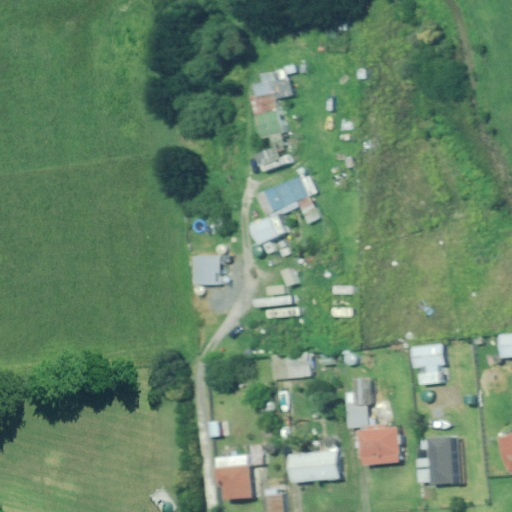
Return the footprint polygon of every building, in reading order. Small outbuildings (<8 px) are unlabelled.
[(260,96),(255,98),(271,151),(261,154),(267,174),(301,164),(277,80),(257,85),(260,96)] [(284,216),(285,217),(306,207),(314,224),(325,219),(306,177),(274,192),(284,216)] [(264,241),(267,246),(293,234),(285,217),(284,216),(258,228),(264,241)] [(225,257),(201,256),(200,294),(224,295),(225,257)] [(358,296),(359,287),(339,286),(339,296),(358,296)] [(358,308),(338,308),(338,318),(359,318),(358,308)] [(450,366),(448,345),(436,346),(414,348),(416,369),(450,366)] [(315,377),(314,358),(277,360),(278,379),(315,377)] [(377,379),(361,380),(362,405),(379,404),(377,379)] [(374,407),(354,408),(355,428),(375,427),(374,407)] [(441,423),(440,410),(430,411),(431,423),(441,423)] [(227,438),(225,422),(215,423),(217,439),(227,438)] [(408,463),(406,426),(368,429),(371,466),(408,463)] [(462,475),(460,439),(436,440),(437,459),(424,460),(425,483),(438,483),(439,486),(462,485),(462,475)] [(270,464),(267,445),(257,446),(260,465),(270,464)] [(347,479),(345,451),(299,456),(301,483),(347,479)] [(259,500),(255,455),(223,458),(225,487),(232,486),(233,502),(259,500)] [(290,511),(288,496),(272,498),(273,511),(290,511)]
